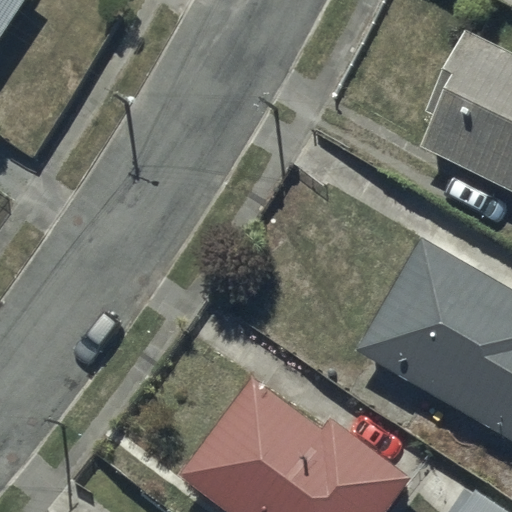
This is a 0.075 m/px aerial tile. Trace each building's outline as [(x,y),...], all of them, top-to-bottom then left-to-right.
[(0,0),(0,48),(31,0),(0,0)] [(439,129),(424,160),(511,202),(511,66),(468,46),(430,125),(439,129)] [(511,298),(430,250),(362,365),(511,453),(511,298)] [(183,488),(215,511),(405,511),(421,491),(339,431),(329,445),(255,391),(183,488)] [(496,511),(483,502),(475,511),(496,511)]
